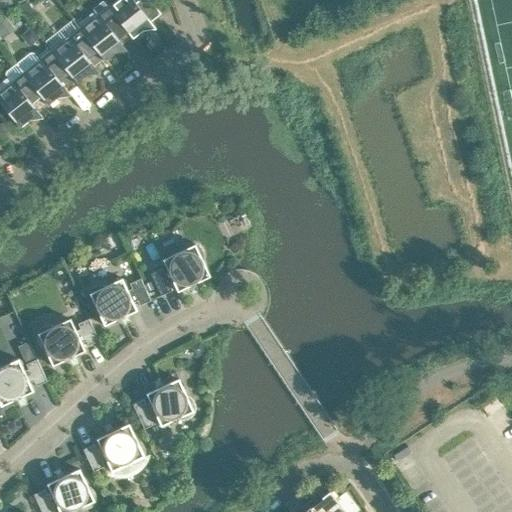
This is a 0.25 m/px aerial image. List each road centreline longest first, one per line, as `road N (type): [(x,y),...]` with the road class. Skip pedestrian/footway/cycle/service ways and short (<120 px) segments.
road 1 (residential): [(237,299),(187,323),(0,473)]
road 2 (residential): [(0,198),(195,38),(184,0)]
road 3 (residential): [(381,511),(339,449),(246,511)]
